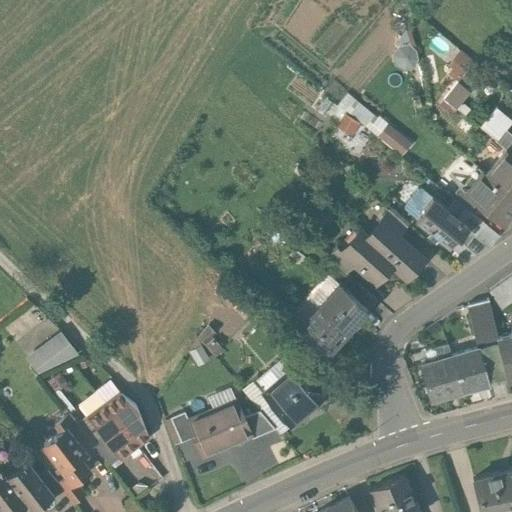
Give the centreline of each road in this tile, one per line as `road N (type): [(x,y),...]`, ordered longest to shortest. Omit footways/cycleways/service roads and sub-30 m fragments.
road 1 (track): [(0,257),(146,397),(186,511)]
road 2 (residential): [(511,250),(393,332),(389,386),(404,441)]
road 3 (secondary): [(245,511),(404,441)]
